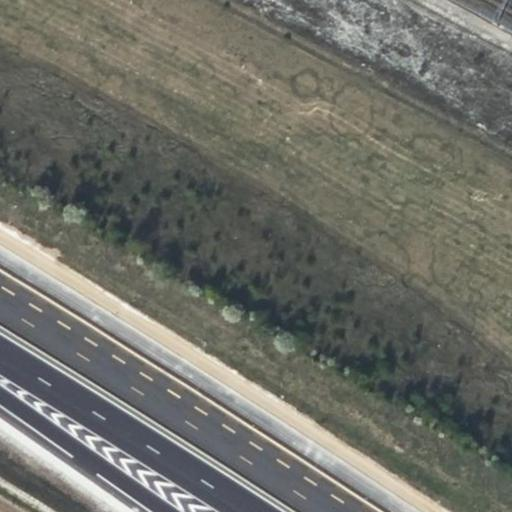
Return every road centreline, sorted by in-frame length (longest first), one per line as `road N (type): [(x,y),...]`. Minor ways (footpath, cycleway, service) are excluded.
road 1 (motorway): [(337,511),(0,300)]
road 2 (motorway): [(0,356),(248,511)]
road 3 (motorway): [(0,397),(165,511)]
